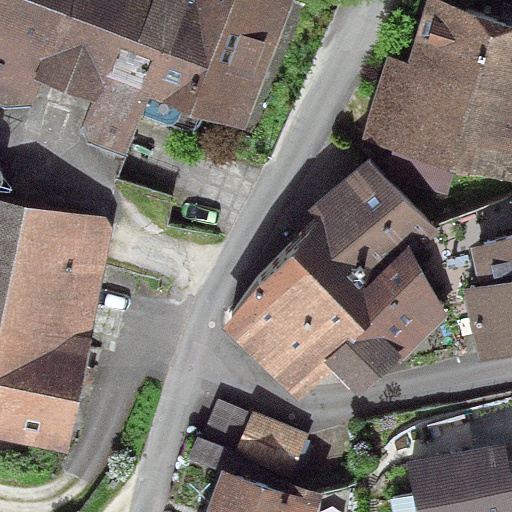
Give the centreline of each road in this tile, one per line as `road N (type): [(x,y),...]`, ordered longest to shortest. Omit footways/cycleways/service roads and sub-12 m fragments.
road 1 (residential): [(189,357),(220,285),(378,0)]
road 2 (residential): [(189,357),(308,409),(511,366)]
road 3 (residential): [(152,511),(189,357)]
